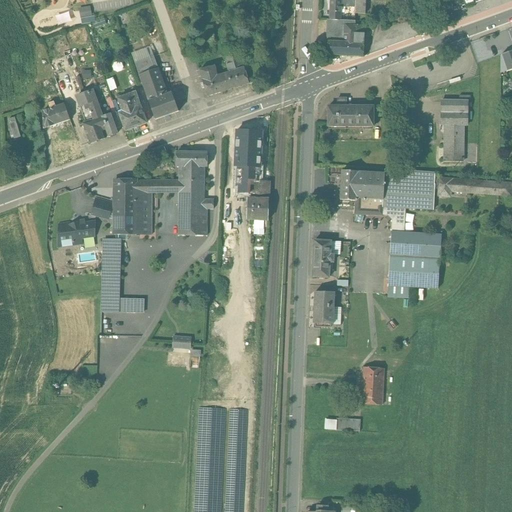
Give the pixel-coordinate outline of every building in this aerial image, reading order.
[(341,0),(330,0),(329,20),(341,21),(341,17),(345,17),(345,12),(341,11),(341,7),(341,0)] [(365,0),(355,0),(355,7),(355,14),(365,14),(365,0)] [(90,5),(79,8),(83,22),(93,19),(90,5)] [(355,21),(341,21),(329,20),(327,20),(327,42),(329,42),(328,55),(363,56),(364,34),(364,26),(355,26),(355,21)] [(511,51),(501,55),(501,66),(501,73),(511,69),(511,51)] [(155,58),(136,64),(140,76),(160,70),(155,58)] [(160,70),(140,76),(149,103),(169,97),(160,70)] [(52,79),(41,83),(42,97),(60,91),(55,77),(52,78),(52,79)] [(93,90),(76,97),(86,123),(102,117),(103,117),(93,90)] [(141,106),(136,92),(132,94),(136,108),(141,106)] [(132,94),(119,98),(124,112),(136,108),(132,94)] [(169,97),(149,103),(156,122),(180,113),(174,95),(169,97)] [(459,101),(441,101),(441,125),(445,125),(444,162),(463,162),(464,125),(468,125),(468,102),(459,101)] [(50,109),(43,112),(43,129),(70,120),(64,104),(56,107),(50,109)] [(337,105),(329,106),(329,124),(342,123),(342,129),(359,128),(359,126),(372,126),(372,105),(346,105),(337,105)] [(124,112),(120,113),(126,131),(147,124),(141,106),(136,108),(124,112)] [(121,127),(116,112),(113,113),(110,114),(116,129),(121,127)] [(103,117),(102,117),(106,127),(105,127),(106,130),(109,137),(117,134),(116,129),(110,114),(103,117)] [(86,123),(83,124),(90,144),(106,138),(103,131),(106,130),(105,127),(106,127),(102,117),(86,123)] [(14,118),(8,120),(15,139),(21,137),(14,118)] [(253,182),(256,182),(257,178),(259,178),(262,132),(236,130),(233,170),(236,170),(235,194),(252,196),(253,182)] [(176,167),(179,167),(204,167),(208,167),(208,153),(176,153),(176,167)] [(204,200),(204,167),(179,167),(179,182),(179,193),(179,201),(204,200)] [(435,173),(385,170),(385,173),(384,182),(435,185),(435,179),(435,173)] [(385,173),(342,171),(340,200),(356,201),(356,214),(383,215),(383,214),(383,207),(384,182),(385,173)] [(511,184),(440,179),(440,180),(435,179),(435,185),(434,189),(439,189),(439,196),(450,197),(450,191),(510,195),(511,184)] [(145,182),(137,182),(137,180),(114,181),(114,198),(115,198),(137,198),(137,194),(145,194),(145,186),(145,182)] [(179,182),(145,182),(145,186),(145,194),(152,193),(179,193),(179,182)] [(256,182),(253,182),(252,196),(252,199),(269,200),(269,194),(261,194),(261,182),(256,182)] [(270,183),(261,182),(261,194),(269,194),(270,183)] [(435,185),(384,182),(383,207),(405,209),(405,208),(418,209),(418,210),(418,209),(433,210),(434,189),(435,185)] [(145,194),(137,194),(137,198),(136,235),(152,235),(152,193),(145,194)] [(137,198),(115,198),(114,235),(136,235),(137,198)] [(252,199),(250,199),(249,218),(268,219),(269,200),(252,199)] [(112,204),(96,200),(92,214),(108,219),(112,204)] [(204,200),(179,201),(179,235),(207,236),(207,209),(214,209),(214,200),(204,200)] [(441,235),(403,233),(405,209),(383,207),(383,214),(388,215),(393,220),(392,232),(391,232),(390,256),(440,259),(441,235)] [(84,221),(78,222),(70,225),(70,223),(59,225),(58,247),(83,244),(82,238),(94,236),(95,222),(85,224),(84,221)] [(120,240),(103,240),(101,312),(118,313),(119,313),(119,299),(121,247),(120,247),(120,240)] [(331,241),(315,241),(313,261),(331,262),(333,262),(333,257),(330,257),(331,241)] [(440,259),(390,256),(388,286),(438,288),(440,259)] [(331,262),(313,261),(313,274),(330,275),(331,262)] [(334,293),(314,292),(313,324),(333,325),(334,293)] [(143,300),(119,299),(119,313),(143,313),(143,300)] [(174,336),(174,349),(193,349),(193,336),(174,336)] [(431,357),(443,357),(444,347),(431,347),(431,357)] [(384,369),(363,368),(362,386),(383,387),(384,369)] [(383,387),(362,386),(361,404),(382,406),(383,387)]
